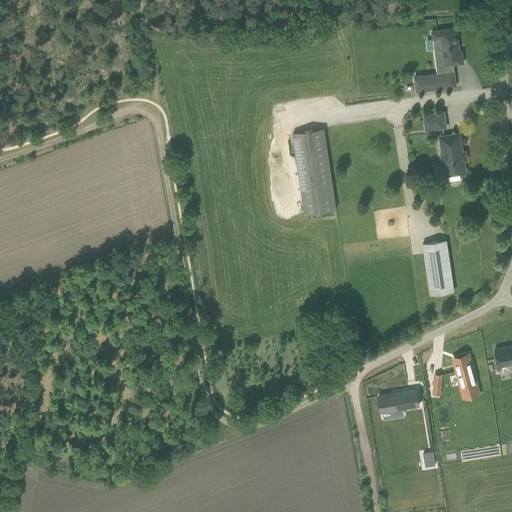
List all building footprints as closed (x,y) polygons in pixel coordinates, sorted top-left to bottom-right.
[(433,39),(428,40),(429,50),(437,49),(440,73),(414,77),(416,92),(456,87),(454,72),(453,72),(452,65),(463,63),(462,52),(459,52),(456,28),(432,31),(433,39)] [(444,113),(424,116),(426,130),(446,127),(444,113)] [(292,133),(304,214),(336,209),(324,128),(292,133)] [(460,133),(440,136),(443,154),(441,154),(442,164),(444,164),(446,174),(448,174),(449,181),(461,180),(459,172),(465,171),(464,161),(467,160),(465,151),(462,152),(460,133)] [(447,240),(423,244),(431,294),(454,291),(447,240)] [(511,345),(495,349),(498,366),(511,363),(511,345)] [(469,352),(454,356),(465,392),(480,387),(469,352)] [(416,390),(378,396),(381,412),(382,411),(391,410),(391,414),(400,413),(399,409),(403,408),(419,405),(416,390)] [(433,452),(423,454),(425,466),(435,465),(433,452)]
